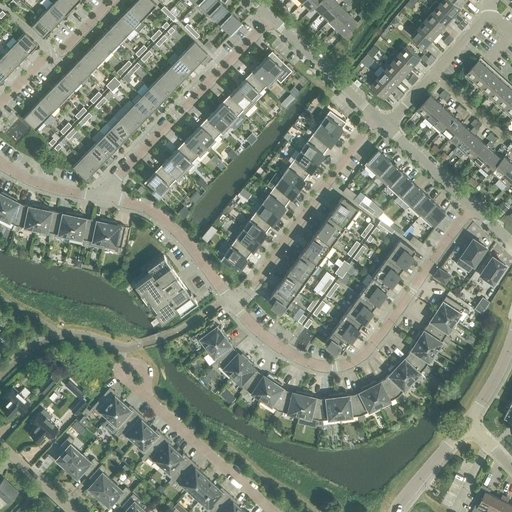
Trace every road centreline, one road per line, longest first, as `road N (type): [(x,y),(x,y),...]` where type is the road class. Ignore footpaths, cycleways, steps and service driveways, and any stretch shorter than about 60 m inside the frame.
road 1 (residential): [(236,304),(257,335),(305,366),(352,363),(473,205)]
road 2 (residential): [(102,195),(272,14)]
road 3 (residential): [(236,304),(374,114)]
road 4 (residential): [(273,511),(138,393)]
road 5 (residential): [(236,304),(165,217),(102,195)]
road 6 (residential): [(0,103),(115,0)]
road 7 (unclassified): [(374,114),(272,14)]
road 8 (residential): [(472,417),(398,511)]
